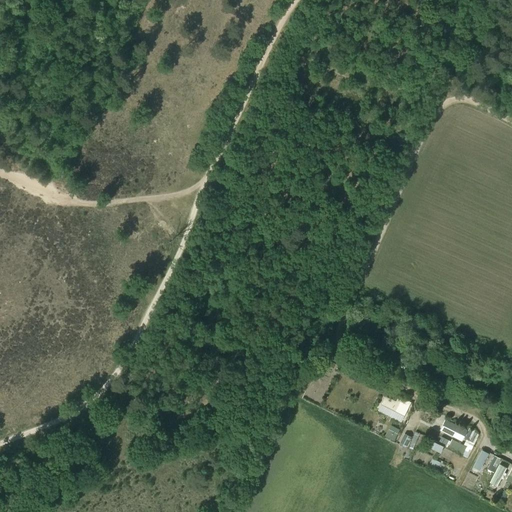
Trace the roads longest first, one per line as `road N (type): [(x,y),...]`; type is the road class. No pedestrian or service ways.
road 1 (track): [(483,438),(476,420),(336,355),(342,321),(438,109),(465,99),(511,121)]
road 2 (track): [(204,186),(121,361),(95,398),(0,437)]
road 3 (track): [(0,169),(97,199),(175,197),(204,186)]
road 4 (track): [(299,0),(204,186)]
